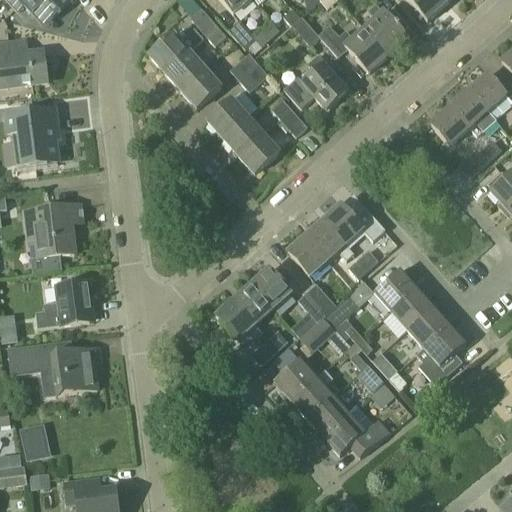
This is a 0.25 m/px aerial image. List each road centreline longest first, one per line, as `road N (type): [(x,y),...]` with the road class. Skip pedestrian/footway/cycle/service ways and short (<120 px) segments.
road 1 (residential): [(359,511),(182,294)]
road 2 (residential): [(511,274),(474,304),(454,302),(326,166)]
road 3 (residential): [(140,314),(111,105),(113,67)]
road 4 (residential): [(273,213),(113,67)]
road 5 (residential): [(167,511),(140,314)]
road 6 (residential): [(389,110),(511,256)]
road 7 (residential): [(389,110),(511,4)]
road 8 (residential): [(182,294),(273,213)]
